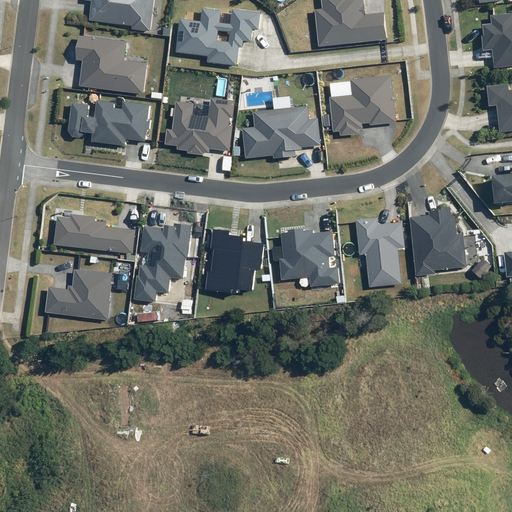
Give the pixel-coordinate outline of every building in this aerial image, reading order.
[(96,0),(94,20),(137,25),(137,29),(153,30),(156,0),(96,0)] [(322,0),(323,12),(316,13),(320,48),(388,41),(385,15),(368,17),(365,0),(322,0)] [(201,21),(180,19),(176,52),(208,56),(207,62),(236,66),(237,55),(238,47),(242,47),(243,41),(251,42),(253,29),(259,30),(261,13),(232,9),(230,24),(219,22),(220,11),(202,9),(201,21)] [(495,67),(511,65),(511,13),(491,16),(492,23),(483,24),(484,35),(481,35),(483,50),(493,49),(495,67)] [(130,42),(82,35),(78,61),(85,62),(82,86),(145,95),(149,67),(127,64),(130,42)] [(354,96),(332,99),(336,133),(342,133),(343,137),(358,135),(358,130),(364,130),(363,125),(371,124),(373,128),(399,126),(398,120),(394,76),(352,80),(354,96)] [(509,85),(490,87),(492,108),(498,107),(501,132),(511,130),(511,89),(510,90),(509,85)] [(194,105),(174,102),(171,130),(165,129),(163,146),(179,148),(177,151),(188,152),(187,155),(203,157),(201,153),(210,154),(208,149),(228,152),(232,126),(228,126),(229,119),(233,119),(235,102),(210,98),(207,116),(192,115),(194,105)] [(92,105),(75,103),(72,133),(76,138),(83,138),(89,133),(99,134),(98,141),(127,144),(128,137),(147,140),(148,128),(152,129),(152,122),(148,121),(150,107),(128,105),(127,111),(117,110),(117,104),(100,102),(98,119),(91,119),(92,105)] [(259,128),(246,129),(250,161),(276,158),(277,162),(300,159),(300,152),(306,151),(305,149),(323,147),(320,121),(310,122),(309,108),(258,114),(259,128)] [(510,174),(492,176),(495,208),(511,205),(511,169),(510,170),(510,174)] [(434,220),(413,222),(420,279),(437,277),(437,273),(468,269),(464,236),(458,237),(456,218),(452,220),(451,211),(437,212),(437,216),(433,216),(434,220)] [(98,218),(74,215),(73,218),(61,217),(58,245),(135,254),(138,231),(109,227),(110,223),(98,222),(98,218)] [(379,219),(358,221),(361,255),(368,255),(371,289),(403,286),(400,251),(406,250),(404,223),(380,225),(379,219)] [(139,299),(160,301),(161,292),(173,293),(175,278),(185,280),(188,259),(190,258),(196,226),(176,222),(177,228),(170,227),(170,231),(148,228),(145,251),(153,252),(151,269),(145,268),(144,278),(142,277),(139,299)] [(291,235),(285,235),(288,260),(284,260),(285,281),(312,278),(313,287),(342,285),(341,266),(334,267),(333,259),(338,259),(335,232),(316,234),(316,231),(306,232),(306,229),(291,231),(291,235)] [(232,232),(216,230),(215,238),(211,237),(210,246),(218,251),(216,271),(211,271),(208,294),(242,298),(243,292),(256,293),(259,270),(263,270),(265,246),(248,244),(248,238),(232,236),(232,232)] [(485,259),(472,271),(481,280),(494,268),(485,259)] [(116,275),(77,270),(76,287),(73,287),(73,292),(50,289),(48,314),(113,321),(115,301),(113,301),(116,275)]
